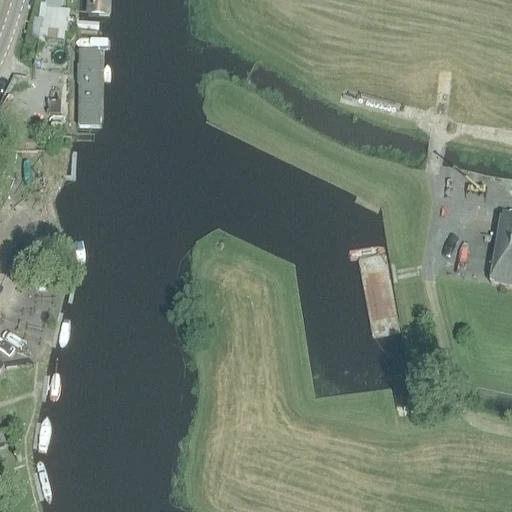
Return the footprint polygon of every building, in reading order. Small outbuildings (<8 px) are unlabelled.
[(111,17),(111,0),(84,0),(84,16),(111,17)] [(61,11),(45,9),(46,5),(39,4),(37,21),(41,22),(40,29),(39,29),(37,43),(44,44),(44,39),(57,41),(61,11)] [(104,126),(103,50),(77,50),(78,126),(104,126)] [(511,142),(511,130),(492,127),(490,138),(511,142)] [(511,211),(509,211),(508,215),(501,213),(500,220),(498,219),(488,282),(489,282),(489,286),(511,291),(511,211)] [(65,399),(41,395),(33,446),(57,450),(65,399)]
